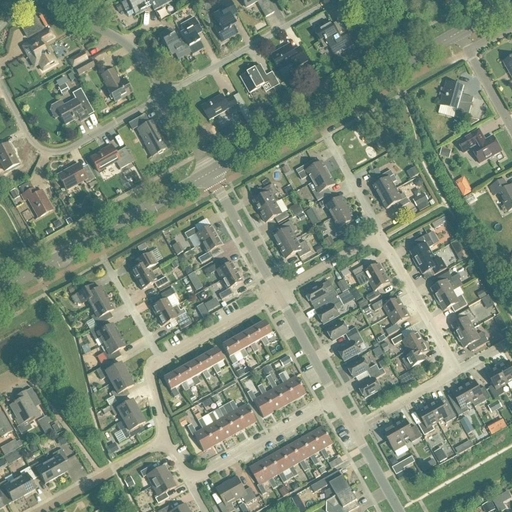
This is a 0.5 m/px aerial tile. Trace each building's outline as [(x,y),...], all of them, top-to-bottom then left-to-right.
[(147,1),(146,0),(124,0),(125,0),(119,3),(124,13),(130,10),(134,18),(146,12),(141,4),(147,1)] [(146,0),(147,1),(150,7),(154,5),(157,11),(171,3),(168,0),(146,0)] [(221,44),(237,35),(233,28),(235,27),(230,19),(237,15),(228,0),(226,0),(218,5),(222,12),(213,17),(219,27),(214,30),(221,44)] [(264,20),(273,15),(267,4),(261,7),(259,2),(261,0),(240,0),(245,9),(256,4),(264,20)] [(156,12),(158,20),(166,17),(164,10),(156,12)] [(17,27),(24,39),(42,30),(35,18),(17,27)] [(182,40),(190,54),(192,57),(202,50),(195,38),(202,34),(193,20),(180,27),(183,33),(179,35),(182,40)] [(321,43),(325,41),(333,55),(342,51),(343,52),(354,46),(347,34),(340,38),(333,25),(316,34),(321,43)] [(360,44),(368,39),(362,28),(354,33),(360,44)] [(177,62),(190,54),(182,40),(177,44),(169,31),(158,37),(170,58),(174,56),(177,62)] [(46,42),(53,38),(49,32),(24,47),(31,58),(33,57),(42,73),(56,65),(47,49),(44,50),(41,44),(45,41),(46,42)] [(296,70),(308,63),(300,49),(294,52),(290,46),(271,57),(280,72),(283,77),(290,73),(287,68),(293,65),(296,70)] [(73,70),(88,61),(83,53),(68,61),(73,70)] [(511,58),(503,64),(511,79),(511,58)] [(79,77),(83,75),(94,69),(90,61),(79,67),(74,70),(79,77)] [(273,90),(280,86),(273,75),(267,78),(261,67),(241,79),(250,95),(270,84),(273,90)] [(114,105),(131,95),(124,82),(118,85),(115,80),(116,80),(112,72),(101,78),(108,91),(107,91),(114,105)] [(469,115),(474,100),(461,96),(463,89),(447,84),(445,91),(442,90),(440,97),(443,97),(440,107),(469,115)] [(61,96),(69,92),(65,85),(57,90),(61,96)] [(72,96),(75,102),(56,112),(64,127),(78,120),(80,124),(88,119),(82,110),(88,107),(80,92),(72,96)] [(239,96),(225,103),(222,97),(202,108),(210,122),(226,113),(229,118),(240,112),(248,125),(253,122),(239,96)] [(469,120),(466,130),(479,123),(469,120)] [(152,158),(166,150),(157,133),(158,132),(153,123),(137,132),(152,158)] [(235,124),(229,127),(233,133),(238,130),(235,124)] [(480,165),(502,153),(493,138),(485,142),(479,131),(457,144),(464,155),(471,150),(480,165)] [(0,164),(5,173),(18,166),(7,145),(1,149),(0,147),(0,164)] [(120,172),(129,166),(121,152),(115,155),(110,148),(103,152),(104,153),(90,160),(98,174),(115,164),(120,172)] [(126,149),(121,152),(129,166),(134,164),(126,149)] [(449,160),(451,152),(442,149),(440,157),(449,160)] [(313,184),(329,175),(322,164),(315,168),(313,163),(297,172),(302,182),(309,177),(313,184)] [(86,186),(94,181),(87,168),(80,171),(78,166),(57,177),(66,193),(84,183),(86,186)] [(374,188),(380,200),(396,191),(392,184),(396,182),(391,172),(378,179),(381,184),(374,188)] [(328,190),(335,187),(329,175),(313,184),(317,191),(313,193),(318,203),(331,195),(328,190)] [(455,184),(464,199),(472,193),(464,178),(455,184)] [(509,213),(511,211),(511,186),(508,189),(504,181),(490,189),(494,197),(498,195),(509,213)] [(20,188),(24,195),(21,197),(24,203),(27,201),(38,220),(52,212),(42,193),(37,196),(34,190),(33,191),(29,183),(20,188)] [(254,203),(260,214),(276,205),(272,198),(278,195),(276,191),(273,185),(262,192),(265,197),(254,203)] [(287,198),(293,194),(290,189),(284,192),(287,198)] [(15,191),(10,193),(14,201),(19,198),(15,191)] [(400,197),(396,191),(380,200),(386,211),(393,207),(396,212),(409,205),(404,195),(400,197)] [(413,202),(417,209),(428,203),(424,195),(413,202)] [(326,208),(333,219),(348,210),(342,199),(335,203),(332,198),(319,205),(322,210),(326,208)] [(294,217),(303,212),(298,204),(290,209),(294,217)] [(282,216),(276,205),(260,214),(266,225),(275,220),(278,224),(289,218),(286,213),(282,216)] [(346,227),(355,222),(348,210),(333,219),(339,230),(335,233),(338,238),(349,232),(346,227)] [(315,215),(309,219),(314,227),(320,224),(315,215)] [(441,221),(432,225),(435,230),(443,226),(441,221)] [(56,231),(62,228),(58,222),(53,225),(56,231)] [(274,239),(280,250),(296,241),(292,235),(297,233),(291,223),(280,229),(283,234),(274,239)] [(201,246),(216,237),(210,227),(198,234),(195,229),(184,235),(187,241),(195,236),(201,246)] [(410,254),(417,265),(432,256),(429,250),(434,247),(428,236),(415,243),(418,249),(410,254)] [(209,254),(221,247),(216,237),(201,246),(206,255),(198,260),(201,266),(212,259),(209,254)] [(296,241),(280,250),(286,261),(297,254),(300,259),(311,253),(305,243),(299,247),(296,241)] [(176,244),(170,247),(175,256),(181,253),(176,244)] [(319,256),(325,252),(322,246),(315,250),(319,256)] [(151,254),(134,263),(137,269),(130,272),(136,282),(151,274),(149,270),(157,265),(151,254)] [(457,258),(461,264),(468,260),(464,254),(457,258)] [(184,264),(185,260),(183,256),(176,260),(178,264),(180,266),(184,264)] [(436,263),(432,256),(417,265),(423,276),(431,272),(434,277),(447,270),(441,260),(436,263)] [(221,282),(236,273),(231,264),(218,271),(215,265),(204,272),(207,277),(216,272),(221,282)] [(361,288),(369,284),(385,275),(379,265),(367,272),(364,267),(353,273),(361,288)] [(187,277),(193,273),(190,268),(184,271),(187,277)] [(343,279),(349,276),(346,271),(340,274),(343,279)] [(229,290),(242,283),(236,273),(221,282),(227,292),(218,296),(221,302),(232,296),(229,290)] [(156,283),(151,274),(136,282),(141,292),(154,285),(157,290),(168,284),(165,278),(156,283)] [(431,291),(437,302),(453,293),(463,287),(460,281),(461,280),(459,276),(452,279),(449,274),(432,283),(435,288),(431,291)] [(378,292),(390,285),(385,275),(369,284),(375,293),(366,298),(369,303),(381,297),(378,292)] [(348,291),(343,282),(337,285),(343,294),(348,291)] [(338,298),(335,293),(333,288),(326,292),(323,287),(306,296),(312,306),(325,299),(327,304),(338,298)] [(76,296),(70,299),(74,306),(80,306),(81,306),(87,302),(91,309),(107,300),(100,289),(89,295),(86,290),(76,296)] [(178,306),(173,296),(175,295),(171,290),(160,296),(163,302),(151,309),(156,318),(171,310),(178,306)] [(480,301),(486,297),(483,291),(477,295),(480,301)] [(348,293),(338,298),(341,303),(351,298),(351,297),(348,293)] [(457,300),(453,293),(437,302),(444,313),(452,309),(455,314),(468,307),(462,297),(457,300)] [(341,303),(338,298),(327,304),(330,309),(318,316),(323,326),(339,317),(337,312),(341,310),(341,309),(343,308),(341,303)] [(113,312),(107,300),(91,309),(95,316),(91,318),(96,328),(103,324),(109,321),(106,315),(113,312)] [(389,318),(404,309),(398,300),(386,307),(383,301),(372,308),(375,313),(383,308),(389,318)] [(207,312),(215,307),(212,301),(204,306),(207,312)] [(361,311),(368,307),(365,301),(358,305),(361,311)] [(397,326),(409,319),(404,309),(389,318),(394,327),(386,332),(389,338),(400,331),(397,326)] [(171,310),(156,318),(162,328),(174,321),(180,332),(191,325),(183,311),(175,315),(171,310)] [(452,327),(458,339),(474,330),(470,324),(475,321),(470,310),(457,318),(460,323),(452,327)] [(498,328),(504,324),(500,317),(494,321),(498,328)] [(265,339),(271,335),(264,323),(253,329),(260,342),(264,349),(269,346),(265,339)] [(105,329),(103,324),(96,328),(89,332),(95,342),(99,339),(103,346),(118,337),(112,326),(105,329)] [(348,341),(359,335),(356,330),(349,334),(343,324),(327,333),(333,343),(345,336),(348,341)] [(501,333),(507,329),(504,324),(498,328),(501,333)] [(254,345),(260,342),(253,329),(243,335),(250,348),(253,354),(258,352),(254,345)] [(477,336),(474,330),(458,339),(464,350),(468,348),(471,353),(488,344),(483,334),(477,336)] [(408,352),(423,344),(418,334),(405,341),(403,336),(391,342),(394,347),(403,343),(408,352)] [(244,351),(250,348),(243,335),(232,341),(239,353),(243,360),(248,358),(244,351)] [(355,344),(362,340),(359,335),(348,341),(351,346),(338,353),(344,363),(360,354),(355,344)] [(118,352),(125,349),(118,337),(103,346),(106,353),(102,355),(108,365),(121,358),(118,352)] [(233,357),(239,353),(232,341),(222,347),(232,366),(237,364),(233,357)] [(385,354),(390,351),(386,344),(381,347),(385,354)] [(423,344),(408,352),(411,357),(402,361),(408,372),(426,362),(423,357),(429,353),(423,344)] [(217,366),(223,362),(216,350),(205,356),(212,369),(216,376),(221,373),(217,366)] [(206,372),(212,369),(205,356),(195,362),(201,375),(205,382),(210,379),(206,372)] [(288,358),(279,363),(282,368),(291,363),(288,358)] [(369,378),(380,372),(377,367),(370,371),(364,361),(348,370),(353,380),(366,373),(369,378)] [(196,378),(201,375),(195,362),(184,368),(191,381),(195,388),(200,385),(196,378)] [(511,368),(509,363),(498,370),(507,385),(511,382),(511,368)] [(107,378),(111,385),(127,376),(120,365),(109,371),(106,366),(95,372),(101,382),(107,378)] [(265,376),(271,373),(267,367),(262,370),(265,376)] [(185,384),(191,381),(184,368),(174,374),(180,386),(184,393),(189,391),(185,384)] [(376,381),(386,375),(383,370),(380,372),(369,378),(372,383),(359,390),(365,400),(381,391),(376,381)] [(501,389),(507,385),(498,370),(487,376),(494,387),(489,389),(495,400),(500,397),(504,395),(501,389)] [(175,390),(180,386),(174,374),(163,380),(174,399),(179,397),(175,390)] [(278,377),(283,386),(284,385),(294,402),(305,396),(295,379),(287,383),(282,375),(278,377)] [(126,391),(133,387),(131,384),(132,381),(130,377),(127,376),(111,385),(115,392),(111,394),(116,404),(122,401),(129,397),(126,391)] [(284,385),(283,386),(276,389),(269,377),(265,379),(272,392),(274,391),(284,408),(294,402),(284,385)] [(475,383),(464,389),(473,405),(478,401),(481,405),(491,400),(485,389),(480,392),(475,383)] [(274,391),(272,392),(266,395),(261,387),(257,389),(262,398),(264,396),(274,414),(284,408),(274,391)] [(466,408),(473,405),(464,389),(453,395),(455,398),(450,401),(459,418),(469,412),(466,408)] [(264,396),(262,398),(256,401),(251,392),(246,395),(252,404),(253,403),(263,420),(274,414),(264,396)] [(29,425),(41,418),(36,409),(34,409),(25,393),(16,398),(18,402),(9,407),(16,420),(15,421),(19,428),(27,423),(29,425)] [(125,406),(122,401),(116,404),(109,408),(114,418),(119,415),(122,422),(138,413),(132,402),(125,406)] [(446,425),(456,419),(450,408),(445,411),(440,402),(429,408),(438,424),(444,421),(446,425)] [(491,415),(502,409),(498,402),(487,408),(491,415)] [(201,405),(208,416),(211,414),(205,403),(201,405)] [(228,405),(233,414),(235,413),(245,430),(256,424),(246,407),(238,411),(233,403),(228,405)] [(235,413),(233,414),(227,417),(222,408),(218,411),(223,420),(225,418),(235,436),(245,430),(235,413)] [(432,427),(438,424),(429,408),(418,415),(423,424),(418,426),(425,437),(434,432),(432,427)] [(138,429),(145,425),(138,413),(122,422),(123,422),(115,427),(119,433),(120,432),(125,441),(129,439),(130,440),(141,434),(138,429)] [(225,418),(223,420),(217,423),(212,414),(208,417),(212,425),(214,424),(224,442),(235,436),(225,418)] [(35,422),(41,434),(49,429),(43,418),(35,422)] [(468,436),(474,432),(467,419),(461,423),(468,436)] [(0,437),(1,439),(12,433),(5,420),(0,423),(0,437)] [(214,424),(212,425),(206,429),(201,420),(197,423),(202,431),(204,430),(214,447),(224,442),(214,424)] [(492,437),(507,429),(502,420),(487,428),(492,437)] [(412,444),(422,439),(416,428),(411,431),(406,422),(395,428),(404,444),(410,440),(412,444)] [(55,435),(60,432),(56,425),(52,428),(55,435)] [(204,430),(202,431),(196,435),(191,426),(187,428),(192,438),(194,437),(203,454),(214,447),(204,430)] [(325,451),(333,446),(323,428),(312,434),(322,452),(320,453),(325,462),(330,459),(325,451)] [(404,444),(395,428),(384,434),(395,453),(406,447),(404,444)] [(314,456),(320,453),(322,452),(312,434),(302,440),(312,458),(310,459),(315,467),(319,465),(314,456)] [(60,448),(67,444),(63,437),(57,441),(60,448)] [(304,462),(310,459),(312,458),(302,440),(292,446),(301,464),(300,465),(304,473),(309,471),(304,462)] [(15,442),(9,446),(14,453),(19,450),(19,449),(22,448),(19,443),(16,444),(15,442)] [(467,442),(453,450),(456,455),(470,447),(467,442)] [(111,456),(116,453),(112,445),(107,449),(111,456)] [(293,468),(300,465),(301,464),(292,446),(281,452),(291,469),(289,471),(294,479),(298,477),(293,468)] [(440,464),(447,460),(441,450),(434,454),(440,464)] [(62,464),(67,462),(61,451),(52,456),(54,460),(47,464),(56,480),(67,473),(62,464)] [(17,462),(22,459),(18,452),(13,455),(17,462)] [(283,474),(289,471),(291,469),(281,452),(271,458),(281,475),(279,476),(284,485),(288,483),(283,474)] [(272,480),(279,476),(281,475),(271,458),(261,464),(270,481),(268,482),(273,491),(277,489),(272,480)] [(404,470),(415,464),(412,458),(401,465),(404,470)] [(329,465),(332,471),(342,466),(339,461),(329,465)] [(45,486),(56,480),(47,464),(40,468),(38,464),(29,469),(35,480),(40,477),(45,486)] [(262,486),(268,482),(270,481),(261,464),(250,470),(259,487),(258,488),(263,497),(267,494),(262,486)] [(152,488),(170,478),(164,467),(153,473),(150,468),(140,474),(143,479),(146,477),(152,488)] [(35,491),(30,483),(35,480),(29,469),(20,474),(22,478),(15,482),(24,498),(35,491)] [(350,490),(343,478),(342,478),(339,472),(323,481),(314,486),(318,493),(327,488),(330,486),(332,489),(325,493),(325,494),(327,503),(326,503),(350,490)] [(414,472),(407,475),(410,481),(417,477),(414,472)] [(127,490),(134,486),(130,478),(123,482),(127,490)] [(176,489),(170,478),(152,488),(158,499),(154,500),(158,506),(168,500),(165,494),(176,489)] [(237,478),(227,484),(237,502),(242,499),(246,506),(256,500),(250,489),(245,492),(237,478)] [(12,504),(24,498),(15,482),(8,486),(6,482),(0,485),(0,493),(3,498),(7,495),(12,504)] [(234,511),(231,506),(237,502),(227,484),(216,491),(224,504),(219,507),(221,511),(234,511)] [(283,499),(289,495),(285,489),(279,492),(283,499)] [(357,502),(350,490),(326,503),(326,504),(328,503),(334,509),(334,510),(341,506),(343,509),(342,510),(342,511),(352,511),(359,508),(356,503),(357,502)]
